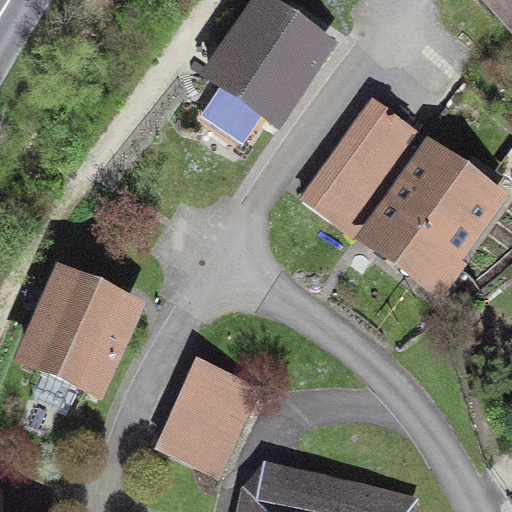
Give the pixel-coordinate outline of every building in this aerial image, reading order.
[(511,0),(469,0),(511,42),(511,0)] [(261,4),(209,81),(276,125),(327,49),(261,4)] [(395,129),(363,174),(399,199),(431,154),(395,129)] [(399,199),(367,243),(415,278),(433,254),(449,265),(496,201),(431,154),(399,199)] [(367,243),(399,199),(363,174),(331,218),(367,243)] [(64,281),(26,366),(94,396),(131,311),(64,281)] [(198,366),(159,452),(217,478),(255,392),(198,366)] [(410,511),(413,504),(277,472),(267,511),(410,511)]
